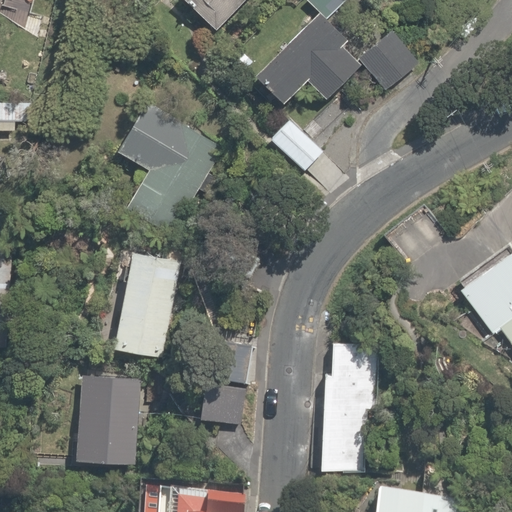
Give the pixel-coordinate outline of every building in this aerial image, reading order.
[(238,0),(175,0),(210,31),(238,0)] [(329,36),(305,14),(243,82),(267,104),(295,73),(324,100),(353,68),(324,42),(329,36)] [(407,66),(380,34),(354,55),(381,87),(407,66)] [(215,142),(134,102),(110,151),(139,166),(117,211),(169,236),(215,142)] [(320,145),(277,117),(259,144),(302,173),(320,145)] [(0,288),(7,289),(9,242),(0,241),(0,288)] [(511,251),(507,244),(454,285),(490,333),(499,326),(511,343),(511,251)] [(155,255),(109,251),(100,348),(166,355),(171,299),(151,297),(155,255)] [(248,337),(223,336),(221,378),(246,379),(248,337)] [(373,472),(381,345),(328,342),(326,374),(315,373),(310,468),(373,472)] [(134,370),(73,367),(69,458),(130,461),(134,370)] [(243,396),(191,395),(191,424),(242,425),(243,396)] [(244,511),(245,490),(161,488),(160,511),(244,511)] [(450,511),(451,499),(358,493),(356,511),(450,511)]
